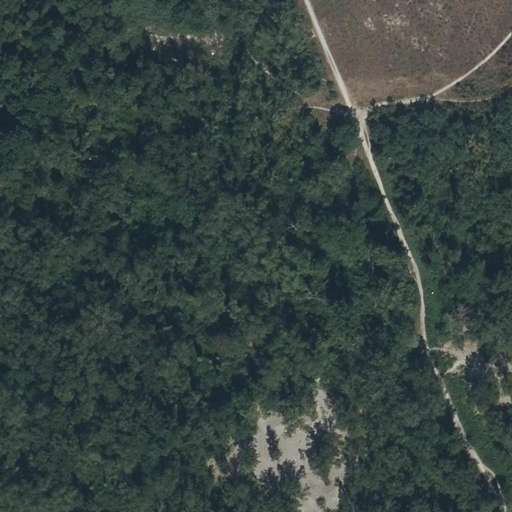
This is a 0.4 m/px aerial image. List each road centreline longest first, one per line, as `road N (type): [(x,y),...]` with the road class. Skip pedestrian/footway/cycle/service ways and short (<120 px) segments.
road 1 (track): [(505,511),(427,351),(421,301),(351,112)]
road 2 (track): [(351,112),(306,0)]
